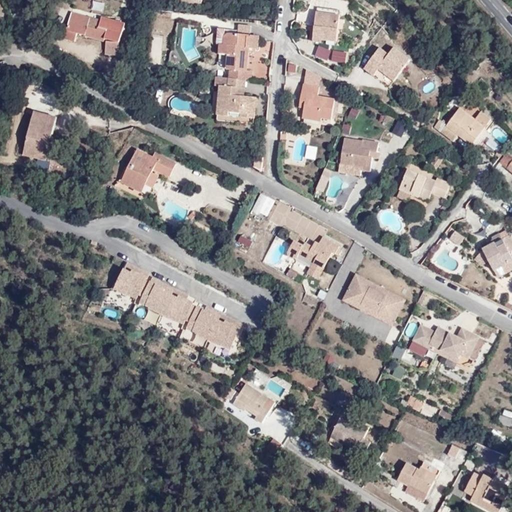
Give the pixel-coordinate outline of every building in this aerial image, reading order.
[(314,24),(313,29),(337,32),(337,27),(314,24)] [(113,44),(104,40),(103,42),(93,39),(96,31),(80,25),(70,49),(81,54),(84,47),(109,55),(113,44)] [(313,29),(309,58),(319,59),(319,56),(334,58),(337,32),(313,29)] [(103,42),(104,40),(106,34),(96,31),(93,39),(103,42)] [(223,68),(221,83),(211,82),(211,90),(241,94),(246,94),(246,85),(241,85),(244,62),(253,62),(254,50),(244,49),(221,46),(220,58),(214,58),(213,67),(223,68)] [(123,67),(125,50),(114,49),(113,67),(123,67)] [(286,62),(286,75),(295,75),(295,62),(286,62)] [(407,75),(393,63),(387,71),(377,63),(361,83),(370,91),(376,84),(390,96),(407,75)] [(214,100),(211,129),(222,130),(223,126),(235,127),(234,131),(248,133),(251,112),(239,110),(231,109),(232,101),(240,102),(241,94),(211,90),(209,99),(214,100)] [(299,100),(296,115),(302,116),(300,123),(298,133),(315,136),(316,134),(327,136),(330,115),(313,112),(315,103),(299,100)] [(232,101),(231,109),(239,110),(240,102),(232,101)] [(348,118),(357,119),(359,108),(350,107),(348,118)] [(44,159),(56,114),(33,108),(21,154),(44,159)] [(402,136),(408,124),(398,119),(392,131),(402,136)] [(349,134),(351,124),(343,123),(341,133),(349,134)] [(278,124),(277,134),(286,135),(287,125),(278,124)] [(454,150),(468,161),(482,143),(472,135),(457,124),(443,142),(435,136),(430,143),(448,157),(454,150)] [(472,135),(482,143),(484,140),(475,132),(472,135)] [(120,182),(149,194),(159,172),(169,176),(176,161),(136,144),(120,182)] [(337,180),(345,182),(345,181),(359,184),(358,186),(366,188),(368,173),(372,174),(374,158),(359,156),(359,157),(341,154),(337,180)] [(495,175),(503,166),(499,162),(491,171),(495,175)] [(511,190),(511,174),(503,183),(511,190)] [(401,186),(394,206),(404,210),(423,217),(426,210),(438,214),(444,200),(433,195),(432,198),(401,186)] [(267,217),(275,199),(260,192),(252,210),(267,217)] [(271,221),(296,229),(302,213),(276,205),(271,221)] [(404,210),(394,206),(392,212),(402,217),(404,210)] [(461,243),(463,233),(452,231),(450,241),(461,243)] [(313,247),(295,236),(285,253),(308,266),(305,272),(318,279),(338,243),(321,233),(313,247)] [(240,234),(237,241),(249,247),(252,239),(240,234)] [(452,263),(457,256),(448,249),(442,256),(452,263)] [(486,256),(487,258),(489,262),(482,266),(475,269),(486,290),(496,284),(508,278),(493,252),(486,256)] [(122,263),(114,290),(139,297),(148,271),(122,263)] [(381,320),(394,326),(408,299),(384,287),(381,293),(362,283),(365,277),(357,273),(348,290),(357,294),(354,299),(376,311),(379,307),(386,311),(381,320)] [(384,287),(365,277),(362,283),(381,293),(384,287)] [(231,348),(243,319),(148,281),(138,304),(185,323),(183,329),(231,348)] [(499,289),(496,284),(486,290),(489,294),(499,289)] [(348,290),(343,299),(381,320),(386,311),(379,307),(376,311),(354,299),(357,294),(348,290)] [(155,323),(159,313),(149,309),(145,319),(155,323)] [(462,354),(475,361),(486,340),(463,328),(456,342),(449,338),(451,333),(439,327),(436,332),(429,328),(427,332),(420,328),(414,340),(430,348),(433,350),(435,346),(460,358),(462,354)] [(186,328),(183,336),(200,345),(204,337),(186,328)] [(458,337),(451,333),(449,338),(456,342),(458,337)] [(414,340),(410,349),(425,356),(430,348),(414,340)] [(435,346),(433,350),(458,362),(460,358),(435,346)] [(399,359),(403,351),(396,347),(392,356),(399,359)] [(401,379),(404,369),(395,365),(392,375),(401,379)] [(232,402),(262,421),(275,400),(246,381),(232,402)] [(420,412),(425,402),(412,396),(407,405),(420,412)] [(451,421),(454,415),(442,409),(439,414),(451,421)] [(342,414),(332,434),(338,437),(340,436),(351,442),(348,446),(355,450),(354,453),(361,456),(369,442),(362,438),(367,428),(342,414)] [(511,427),(511,418),(501,415),(499,423),(511,427)] [(338,437),(332,434),(330,437),(348,446),(351,442),(340,436),(338,437)] [(463,460),(467,451),(452,444),(447,453),(463,460)] [(420,467),(436,476),(438,471),(423,462),(420,467)] [(426,493),(436,476),(420,467),(418,470),(407,464),(398,479),(407,486),(410,484),(416,487),(426,493)] [(494,501),(502,505),(510,491),(501,486),(500,489),(491,483),(492,481),(484,475),(481,479),(473,474),(464,490),(474,496),(490,504),(494,501)] [(500,489),(501,486),(502,484),(494,478),(492,481),(491,483),(500,489)] [(412,494),(416,487),(410,484),(407,486),(405,491),(412,494)] [(492,511),(498,511),(502,505),(494,501),(490,504),(474,496),(471,500),(492,511)]
